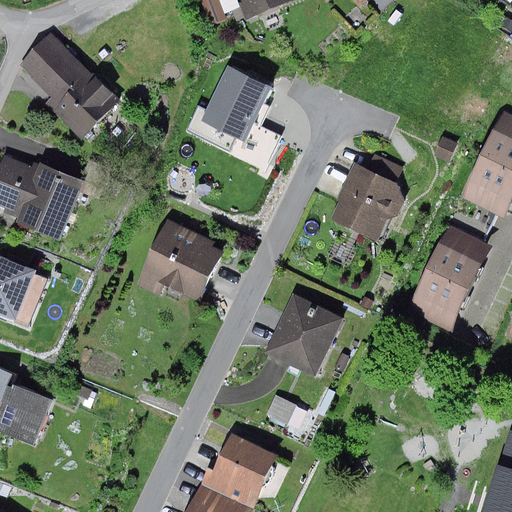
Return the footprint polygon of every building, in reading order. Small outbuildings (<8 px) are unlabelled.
[(200,0),(210,26),(226,21),(218,0),(200,0)] [(238,0),(246,20),(296,0),(238,0)] [(353,0),(362,9),(371,1),(381,12),(394,0),(353,0)] [(52,32),(20,65),(53,97),(46,103),(82,139),(120,100),(52,32)] [(272,88),(230,68),(203,122),(245,143),(254,124),(272,88)] [(511,207),(511,118),(502,114),(462,199),(506,219),(511,207)] [(281,137),(254,124),(245,143),(203,122),(193,117),(185,132),(265,171),(281,137)] [(443,136),(435,156),(450,162),(458,143),(443,136)] [(376,155),(369,169),(397,184),(405,169),(376,155)] [(33,168),(5,157),(0,170),(0,204),(7,208),(5,213),(19,218),(17,223),(61,240),(80,191),(83,182),(35,163),(33,168)] [(93,161),(83,182),(80,191),(100,200),(113,170),(93,161)] [(369,169),(356,163),(339,197),(340,204),(332,220),(379,242),(390,218),(398,217),(405,204),(397,184),(369,169)] [(492,247),(449,227),(410,310),(454,330),(492,247)] [(214,253),(163,228),(134,287),(159,299),(164,290),(190,303),(214,253)] [(0,315),(29,328),(49,280),(37,274),(39,270),(0,253),(0,315)] [(346,321),(297,296),(267,355),(316,379),(346,321)] [(14,375),(0,368),(0,407),(10,384),(14,375)] [(54,401),(10,384),(0,407),(0,432),(36,447),(54,401)] [(79,386),(75,394),(88,400),(92,391),(79,386)] [(277,396),(268,415),(289,425),(298,406),(277,396)] [(511,511),(511,433),(510,433),(486,511),(511,511)] [(277,455),(232,434),(212,476),(257,497),(261,487),(265,485),(269,483),(272,478),(273,474),(273,469),(272,465),(277,455)] [(250,511),(257,497),(212,476),(206,474),(196,496),(229,511),(250,511)] [(420,511),(429,491),(386,475),(372,511),(368,511),(350,505),(347,511),(420,511)] [(0,482),(0,495),(7,498),(12,488),(0,482)] [(229,511),(196,496),(188,511),(229,511)]
